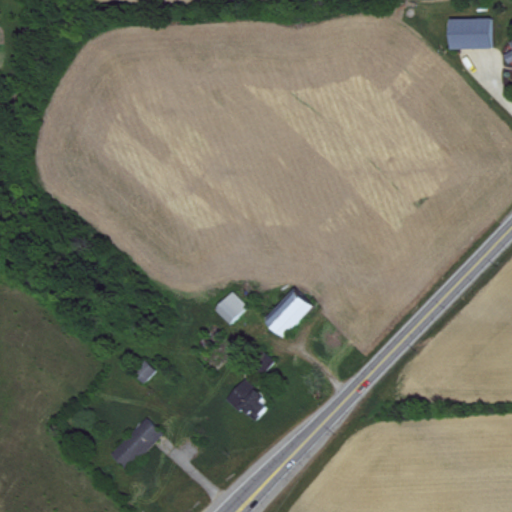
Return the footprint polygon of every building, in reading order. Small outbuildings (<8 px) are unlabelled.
[(502,51),(501,21),(459,21),(459,52),(502,51)] [(296,339),(325,308),(306,290),(277,321),(296,339)] [(258,309),(242,294),(225,312),(241,327),(258,309)] [(167,374),(156,363),(144,375),(154,386),(167,374)] [(237,402),(249,414),(252,411),(266,423),(282,407),(255,382),(237,402)] [(136,472),(174,437),(158,420),(121,456),(136,472)]
